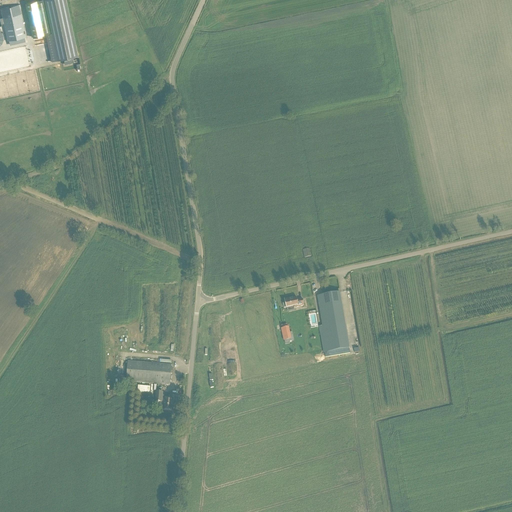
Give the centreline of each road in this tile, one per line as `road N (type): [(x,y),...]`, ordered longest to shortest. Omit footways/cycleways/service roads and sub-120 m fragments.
road 1 (unclassified): [(197,303),(511,231)]
road 2 (unclassified): [(197,303),(201,263),(173,73),(203,0)]
road 3 (track): [(201,263),(1,182)]
road 4 (unclassified): [(176,511),(197,303)]
